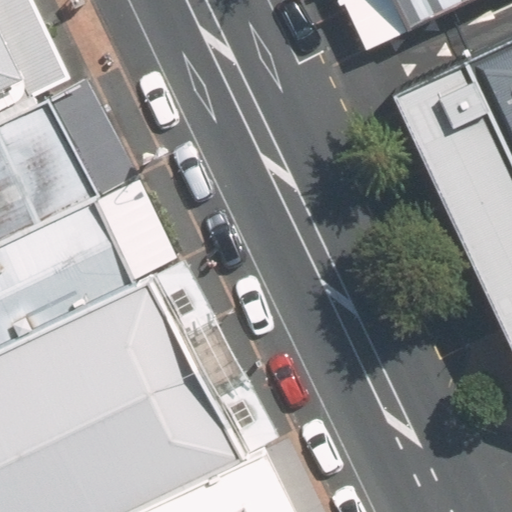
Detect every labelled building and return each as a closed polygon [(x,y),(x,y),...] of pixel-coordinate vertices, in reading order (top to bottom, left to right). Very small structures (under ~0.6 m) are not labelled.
[(0,0),(0,81),(56,55),(30,0),(0,0)] [(472,0),(398,0),(414,27),(472,0)] [(511,26),(474,44),(511,124),(511,26)] [(0,240),(115,186),(67,86),(0,117),(0,240)] [(0,343),(155,270),(115,186),(0,240),(0,343)] [(241,449),(155,270),(0,343),(0,511),(108,511),(133,501),(241,449)] [(308,511),(272,435),(241,449),(133,501),(138,511),(308,511)]
